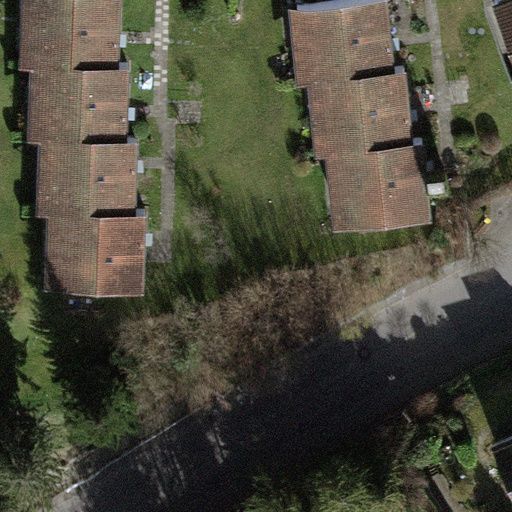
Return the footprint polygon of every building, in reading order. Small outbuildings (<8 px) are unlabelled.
[(23,0),(23,70),(30,70),(121,73),(123,0),(23,0)] [(511,69),(511,0),(507,0),(489,7),(511,69)] [(292,10),(299,85),(309,84),(395,76),(388,1),(292,10)] [(121,73),(30,70),(28,148),(37,148),(127,150),(129,72),(121,73)] [(395,76),(309,84),(316,163),(325,161),(415,152),(407,75),(395,76)] [(37,148),(36,219),(46,219),(131,221),(133,150),(127,150),(37,148)] [(431,226),(423,151),(415,152),(325,161),(333,236),(431,226)] [(131,221),(46,219),(45,296),(141,298),(143,221),(131,221)]
